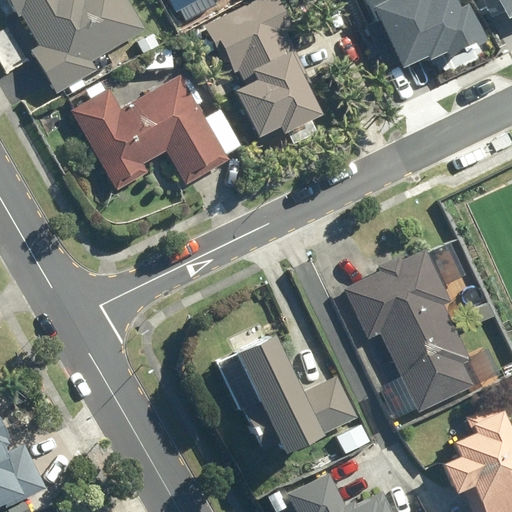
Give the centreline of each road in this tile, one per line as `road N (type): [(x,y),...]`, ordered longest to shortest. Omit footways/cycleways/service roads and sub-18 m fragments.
road 1 (residential): [(72,324),(511,107)]
road 2 (tertiary): [(72,324),(171,511)]
road 3 (tertiary): [(0,197),(72,324)]
